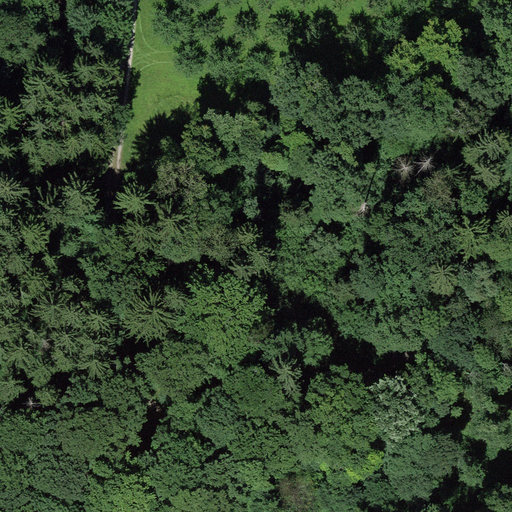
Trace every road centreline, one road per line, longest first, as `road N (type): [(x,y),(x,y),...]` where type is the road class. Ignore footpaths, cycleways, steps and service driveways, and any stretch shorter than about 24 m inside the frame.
road 1 (track): [(511,272),(415,348),(297,408),(164,454),(0,464)]
road 2 (track): [(164,454),(122,346),(110,282),(131,0)]
